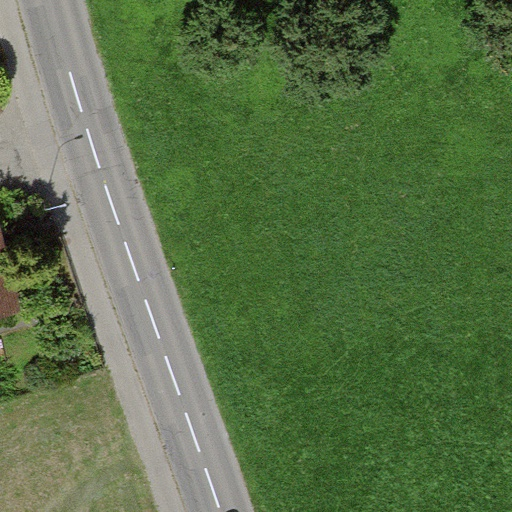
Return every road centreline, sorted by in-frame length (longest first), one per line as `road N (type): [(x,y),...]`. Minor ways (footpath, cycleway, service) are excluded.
road 1 (tertiary): [(91,142),(221,511)]
road 2 (tertiary): [(52,0),(91,142)]
